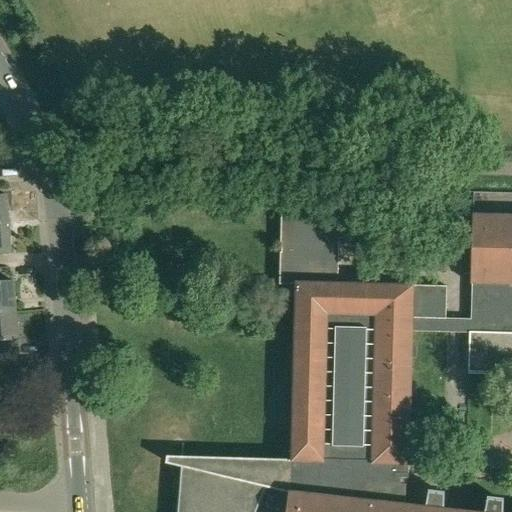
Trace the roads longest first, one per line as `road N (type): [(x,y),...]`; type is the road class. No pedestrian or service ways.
road 1 (tertiary): [(83,502),(52,170)]
road 2 (tertiary): [(52,170),(0,61)]
